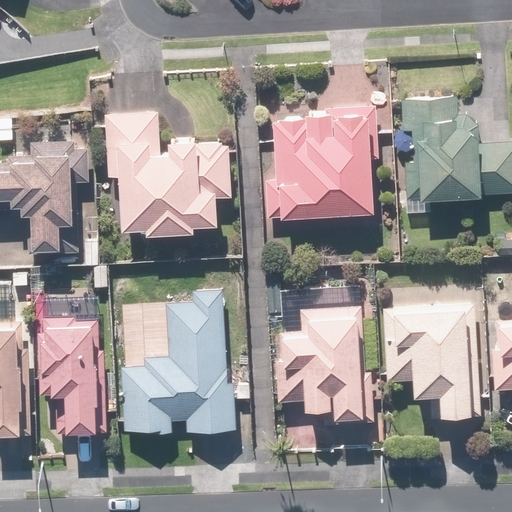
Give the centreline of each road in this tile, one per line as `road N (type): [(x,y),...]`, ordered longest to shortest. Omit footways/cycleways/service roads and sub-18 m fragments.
road 1 (residential): [(351,10),(176,21),(147,11),(141,0)]
road 2 (residential): [(511,1),(351,10)]
